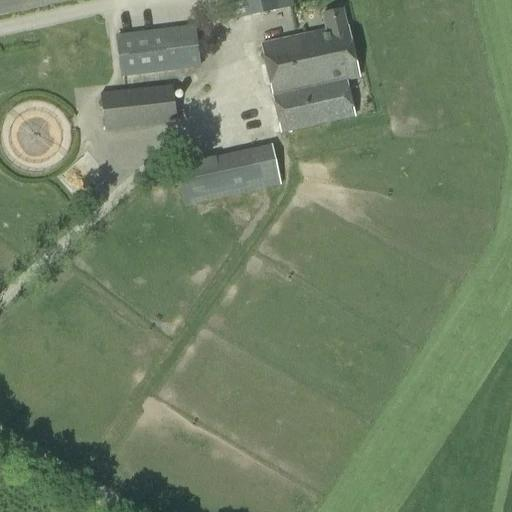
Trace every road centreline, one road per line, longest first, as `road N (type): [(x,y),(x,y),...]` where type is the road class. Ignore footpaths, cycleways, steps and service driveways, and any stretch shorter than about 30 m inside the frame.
road 1 (unknown): [(0,29),(171,13),(229,38),(235,69),(215,124),(0,306)]
road 2 (tertiary): [(150,511),(0,426)]
